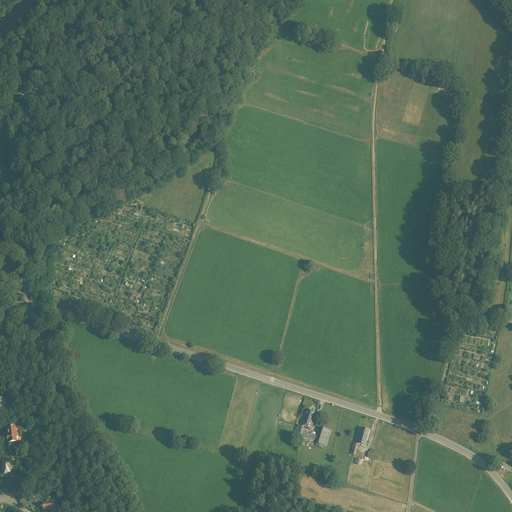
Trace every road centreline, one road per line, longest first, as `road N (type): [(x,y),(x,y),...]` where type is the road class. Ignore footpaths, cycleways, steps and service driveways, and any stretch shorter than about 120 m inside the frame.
road 1 (residential): [(486,465),(378,414),(75,315),(30,311)]
road 2 (track): [(392,0),(373,116),(378,414)]
road 3 (residential): [(25,249),(180,147),(278,0)]
road 4 (track): [(511,87),(482,281),(474,309),(457,325),(429,434)]
road 5 (track): [(376,283),(199,221),(218,155),(205,115)]
road 6 (track): [(134,511),(116,468),(64,394),(34,283),(42,238)]
road 7 (residential): [(25,249),(31,136),(88,0)]
road 8 (track): [(382,58),(462,87),(448,196),(465,201),(511,191)]
road 9 (residential): [(37,333),(21,344),(16,362),(42,451),(31,478),(7,496)]
road 10 (track): [(511,321),(457,325),(444,307),(435,280),(448,196)]
road 11 (residential): [(69,511),(61,417),(37,333)]
road 12 (track): [(199,221),(155,342)]
road 13 (track): [(382,58),(265,20)]
